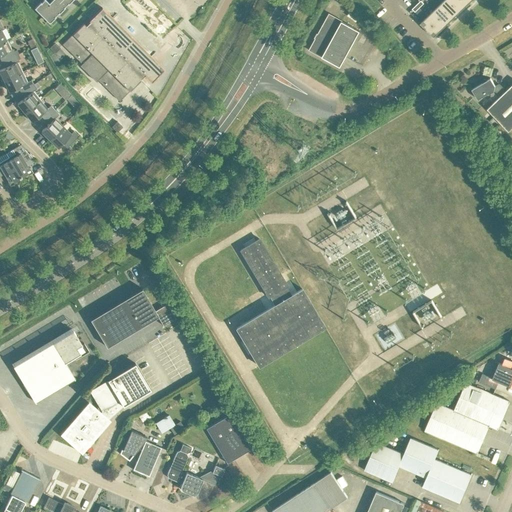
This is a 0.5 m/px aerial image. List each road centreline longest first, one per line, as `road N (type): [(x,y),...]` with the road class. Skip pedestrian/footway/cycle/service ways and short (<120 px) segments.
road 1 (tertiary): [(0,307),(119,230),(202,147)]
road 2 (residential): [(0,397),(37,451),(177,511)]
road 3 (residential): [(0,111),(56,176),(53,188),(0,221)]
road 4 (unclassified): [(307,94),(360,109),(440,61)]
